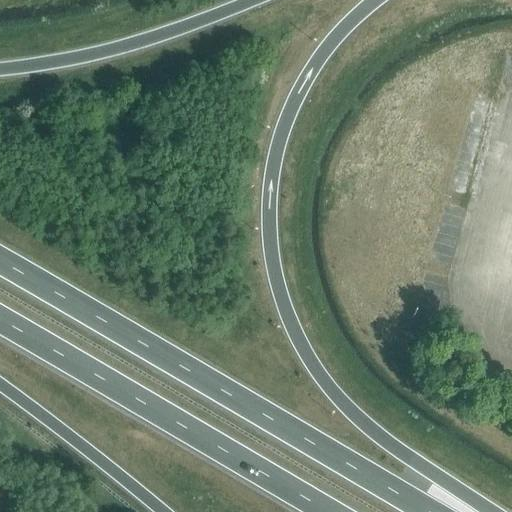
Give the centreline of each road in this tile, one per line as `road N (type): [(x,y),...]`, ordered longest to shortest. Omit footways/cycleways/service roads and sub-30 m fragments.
road 1 (trunk): [(489,511),(375,434),(329,389),(298,341),(272,268),(269,183),(281,131),(317,61),(376,0)]
road 2 (trunk): [(427,511),(0,263)]
road 3 (trunk): [(0,320),(327,511)]
road 4 (trunk): [(254,0),(113,49),(0,70)]
road 5 (trunk): [(0,387),(160,511)]
